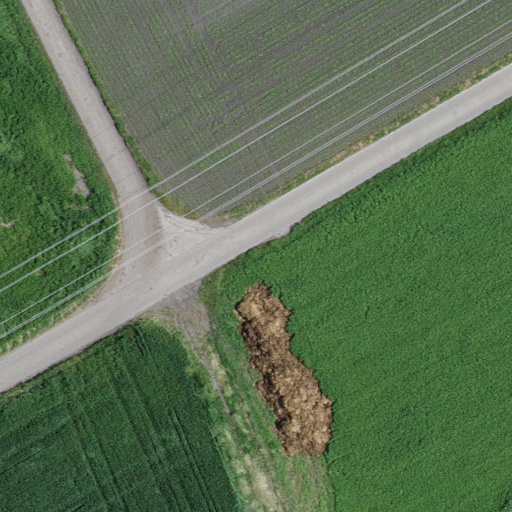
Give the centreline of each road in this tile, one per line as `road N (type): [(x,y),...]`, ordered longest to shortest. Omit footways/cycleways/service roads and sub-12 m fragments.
road 1 (residential): [(0,380),(511,85)]
road 2 (track): [(26,0),(168,283)]
road 3 (track): [(261,511),(168,283)]
